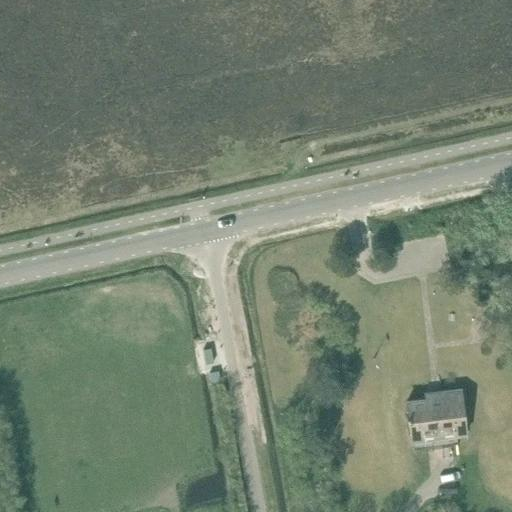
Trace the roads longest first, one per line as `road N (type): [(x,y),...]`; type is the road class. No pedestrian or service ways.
road 1 (tertiary): [(511,164),(203,232)]
road 2 (unclassified): [(254,511),(203,232)]
road 3 (track): [(511,104),(302,153),(288,189)]
road 4 (tertiary): [(203,232),(0,276)]
